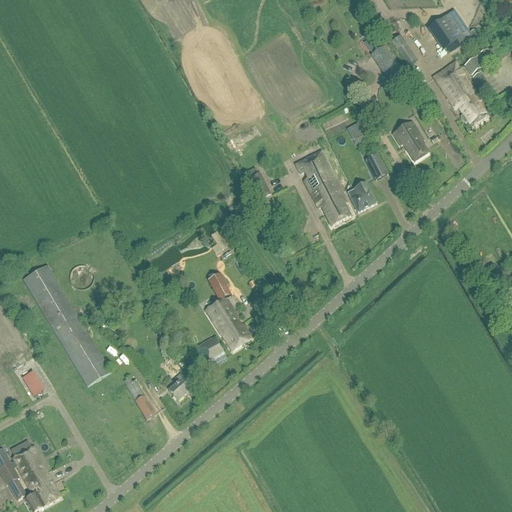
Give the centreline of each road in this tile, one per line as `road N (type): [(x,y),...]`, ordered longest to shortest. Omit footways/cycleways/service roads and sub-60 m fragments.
road 1 (unclassified): [(99,511),(511,140)]
road 2 (unknown): [(112,500),(54,404),(40,403),(0,426)]
